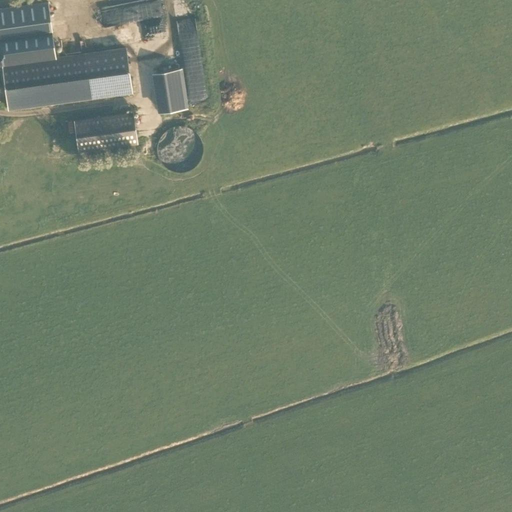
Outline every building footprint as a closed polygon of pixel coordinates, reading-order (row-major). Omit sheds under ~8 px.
[(143,0),(143,1),(103,8),(106,26),(165,15),(162,0),(143,0)] [(0,65),(2,65),(5,86),(6,96),(8,108),(132,91),(126,48),(56,58),(51,24),(49,16),(50,16),(48,1),(0,8),(0,65)] [(164,112),(193,107),(187,67),(157,71),(164,112)] [(138,142),(133,111),(74,119),(78,151),(138,142)] [(182,125),(176,125),(173,126),(168,128),(163,132),(160,137),(158,139),(157,145),(157,148),(157,153),(159,159),(161,161),(162,164),(167,167),(172,170),(175,171),(178,171),(183,171),(189,169),(192,168),(196,164),(198,162),(201,157),(202,154),(202,152),(203,146),(201,140),(200,137),(197,133),(192,129),(190,128),(184,126),(182,125)]
